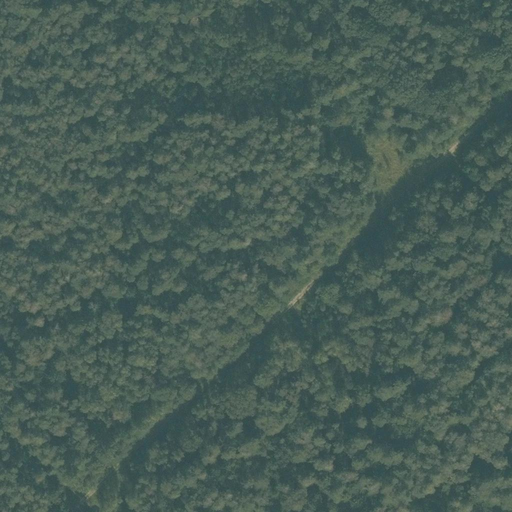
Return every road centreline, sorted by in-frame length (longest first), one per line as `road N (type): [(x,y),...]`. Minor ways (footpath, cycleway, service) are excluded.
road 1 (track): [(511,101),(70,511)]
road 2 (track): [(0,412),(90,511)]
